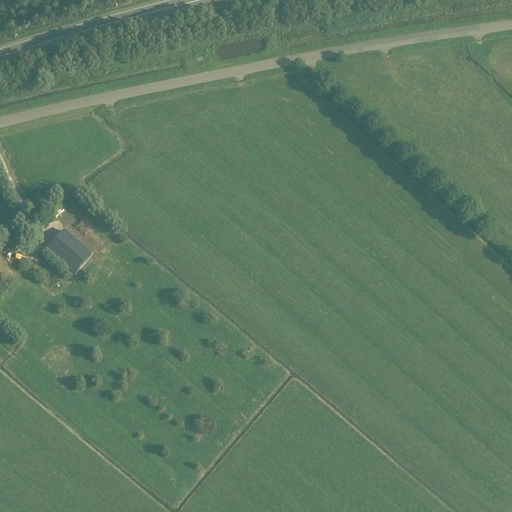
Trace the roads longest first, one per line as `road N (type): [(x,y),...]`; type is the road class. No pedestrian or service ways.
road 1 (unclassified): [(0,121),(118,90),(511,25)]
road 2 (motorway): [(0,56),(203,0)]
